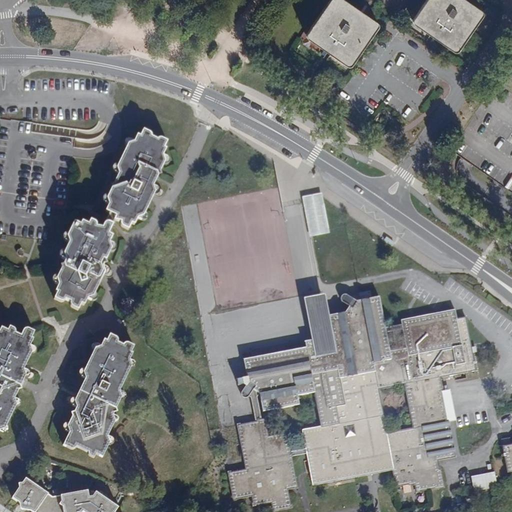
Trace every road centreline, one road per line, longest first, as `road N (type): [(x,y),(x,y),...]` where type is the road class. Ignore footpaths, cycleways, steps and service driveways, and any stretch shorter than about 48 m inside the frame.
road 1 (residential): [(0,55),(143,72),(198,92),(386,199)]
road 2 (residential): [(511,25),(386,199)]
road 3 (residential): [(386,199),(511,287)]
road 4 (unknown): [(466,88),(401,42),(359,93)]
